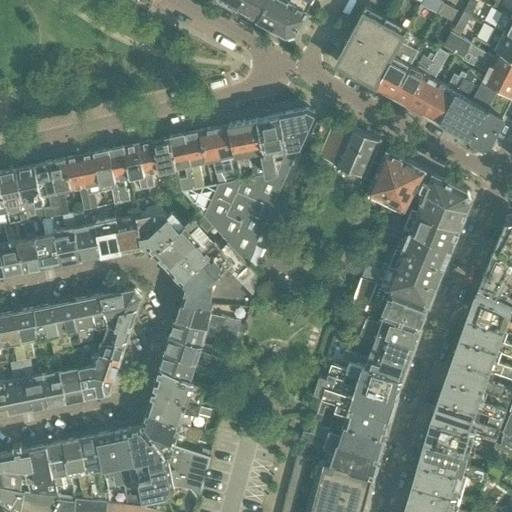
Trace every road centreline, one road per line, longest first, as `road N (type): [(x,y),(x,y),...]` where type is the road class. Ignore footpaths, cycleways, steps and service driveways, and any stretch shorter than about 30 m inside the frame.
road 1 (residential): [(0,423),(135,396),(172,289),(142,256),(0,284)]
road 2 (residential): [(382,511),(492,191)]
road 3 (residential): [(0,142),(262,88),(279,58)]
road 4 (residential): [(482,170),(315,78),(305,64)]
road 5 (residential): [(279,58),(171,0)]
